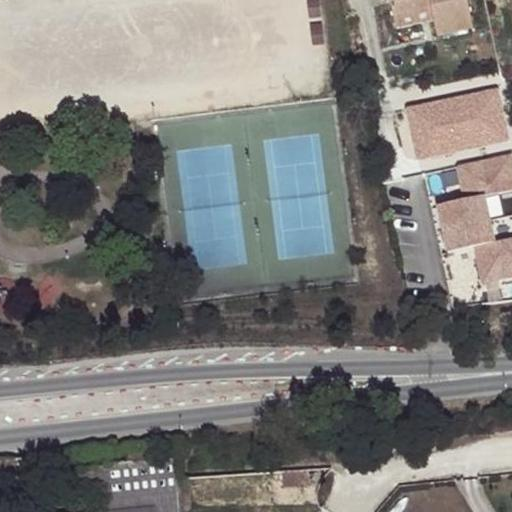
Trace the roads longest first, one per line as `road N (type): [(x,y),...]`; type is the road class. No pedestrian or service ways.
road 1 (secondary): [(0,433),(277,410),(511,378)]
road 2 (secondary): [(511,361),(0,389)]
road 3 (residential): [(334,511),(362,484),(403,465),(511,456)]
